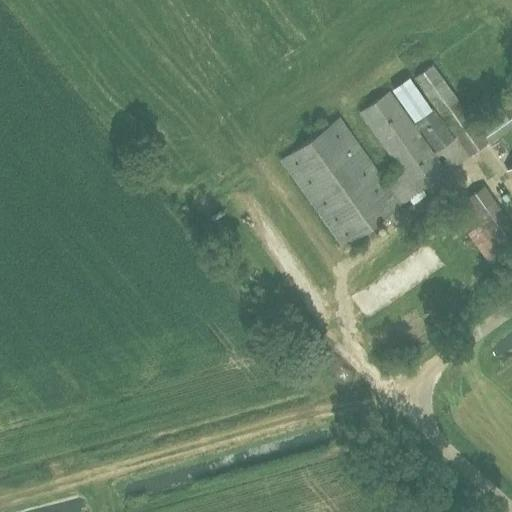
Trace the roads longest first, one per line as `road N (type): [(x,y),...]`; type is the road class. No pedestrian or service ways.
road 1 (track): [(425,415),(377,407),(323,414),(0,504)]
road 2 (unclassified): [(511,508),(425,415),(434,372),(511,313)]
